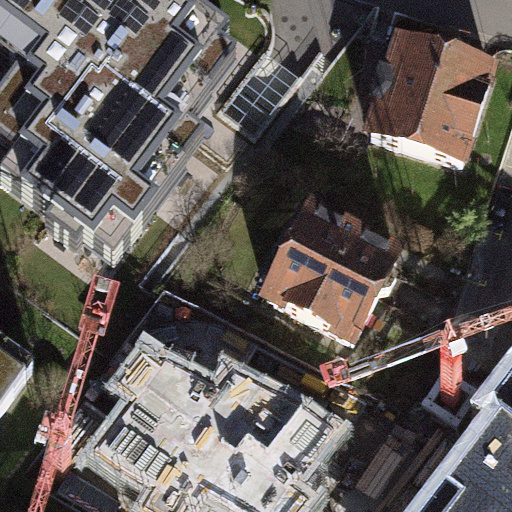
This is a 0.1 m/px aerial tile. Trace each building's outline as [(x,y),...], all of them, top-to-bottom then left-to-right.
[(196,86),(231,41),(203,19),(212,8),(201,0),(0,0),(0,61),(22,78),(0,105),(0,125),(28,147),(1,182),(53,223),(45,233),(78,259),(86,248),(114,270),(189,174),(169,159),(215,101),(196,86)] [(256,138),(286,105),(259,81),(307,28),(276,0),(220,62),(244,83),(222,107),(256,138)] [(484,80),(392,51),(382,82),(373,79),(369,92),(363,109),(372,112),(362,143),(454,172),(484,80)] [(274,276),(259,305),(344,349),(389,263),(304,219),(289,248),(281,244),(274,256),(266,272),(274,276)] [(236,511),(299,511),(310,500),(292,486),(334,428),(304,404),(236,371),(223,391),(167,360),(163,366),(144,352),(121,384),(139,396),(98,450),(128,473),(157,488),(146,506),(154,511),(187,511),(202,490),(236,511)] [(0,407),(26,372),(0,353),(0,407)] [(511,511),(511,379),(491,407),(482,418),(497,430),(432,511),(511,511)]
